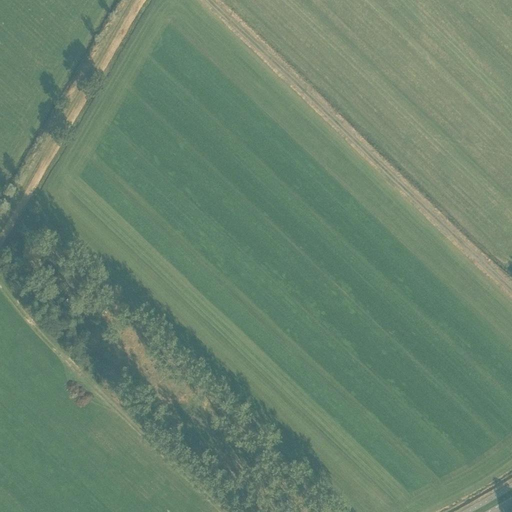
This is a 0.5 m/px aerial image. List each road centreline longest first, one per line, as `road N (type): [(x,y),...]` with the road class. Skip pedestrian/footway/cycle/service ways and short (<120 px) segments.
road 1 (track): [(511,291),(206,0)]
road 2 (track): [(0,288),(222,511)]
road 3 (track): [(133,0),(0,229)]
